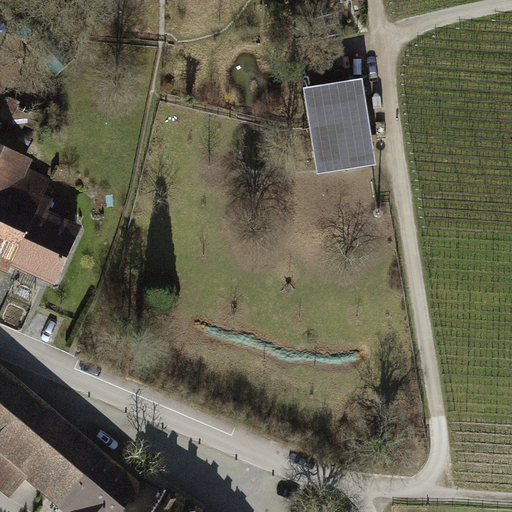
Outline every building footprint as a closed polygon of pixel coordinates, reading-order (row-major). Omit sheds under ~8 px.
[(333,0),(289,0),(294,18),(336,8),(333,0)] [(358,80),(300,90),(315,175),(373,165),(358,80)] [(0,264),(48,285),(73,227),(39,213),(45,201),(33,196),(43,174),(0,155),(0,264)] [(0,372),(0,489),(6,494),(20,478),(59,511),(116,511),(137,489),(0,372)] [(192,511),(161,495),(149,511),(192,511)]
